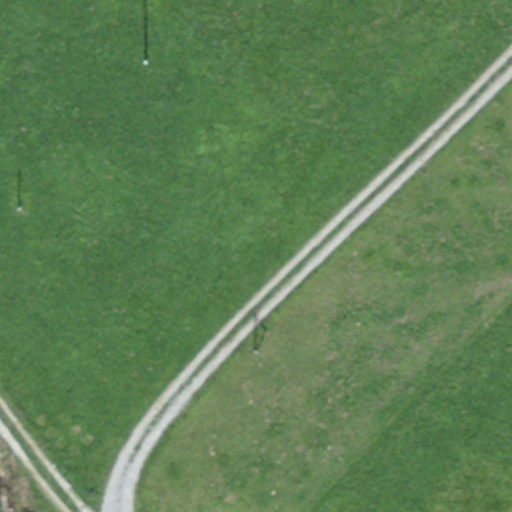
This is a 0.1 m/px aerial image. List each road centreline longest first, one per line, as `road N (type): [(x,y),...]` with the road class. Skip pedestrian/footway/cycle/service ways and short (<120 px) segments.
road 1 (track): [(511,67),(198,366),(124,470),(119,511)]
road 2 (track): [(0,416),(76,511)]
